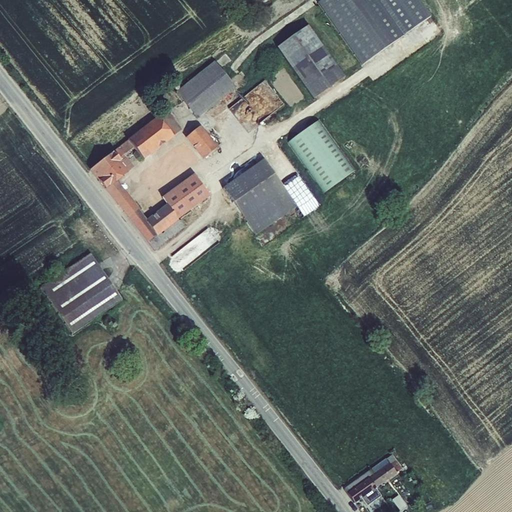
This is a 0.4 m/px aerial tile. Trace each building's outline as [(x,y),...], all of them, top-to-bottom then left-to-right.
[(418,0),(321,0),(317,3),(362,66),(431,16),(418,0)] [(276,48),(306,89),(337,67),(308,26),(276,48)] [(175,92),(197,119),(236,87),(214,61),(175,92)] [(344,77),(337,67),(306,89),(313,99),(344,77)] [(266,81),(229,106),(246,131),(253,126),(253,125),(282,105),(266,81)] [(166,110),(158,117),(173,136),(181,129),(166,110)] [(133,147),(144,160),(173,137),(173,136),(158,117),(157,116),(127,140),(133,147)] [(319,120),(288,142),(324,193),(356,172),(319,120)] [(185,138),(202,159),(217,147),(200,126),(185,138)] [(112,152),(119,159),(123,156),(133,147),(127,140),(112,152)] [(90,170),(105,189),(117,181),(128,172),(127,172),(119,162),(121,161),(119,159),(112,152),(90,170)] [(148,241),(154,250),(184,226),(179,219),(221,188),(220,186),(228,180),(230,182),(243,173),(241,170),(227,153),(206,169),(205,168),(195,175),(163,199),(166,203),(146,219),(138,209),(139,208),(117,181),(105,189),(148,241)] [(119,162),(127,172),(133,167),(125,157),(124,157),(123,156),(119,159),(121,161),(119,162)] [(222,188),(255,235),(296,206),(263,159),(243,173),(230,182),(222,188)] [(193,173),(161,197),(163,199),(195,175),(193,173)] [(228,180),(220,186),(221,188),(222,188),(230,182),(228,180)] [(198,258),(225,237),(214,223),(187,244),(198,258)] [(122,300),(90,254),(40,287),(71,334),(122,300)] [(372,474),(388,464),(395,472),(401,468),(392,454),(385,458),(369,470),(372,474)] [(354,481),(363,496),(375,488),(396,473),(395,472),(388,464),(372,474),(369,470),(354,481)] [(344,488),(354,503),(361,498),(363,496),(354,481),(344,488)] [(363,496),(361,498),(367,506),(381,496),(375,488),(363,496)] [(391,499),(399,510),(406,506),(398,494),(391,499)]
